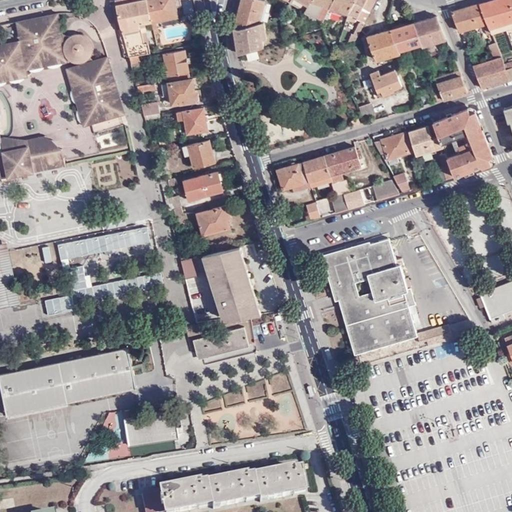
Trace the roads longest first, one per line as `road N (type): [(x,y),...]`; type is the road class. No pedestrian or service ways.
road 1 (tertiary): [(278,242),(364,511)]
road 2 (residential): [(278,242),(507,172)]
road 3 (residential): [(476,98),(252,161)]
road 4 (tertiary): [(217,41),(252,161)]
